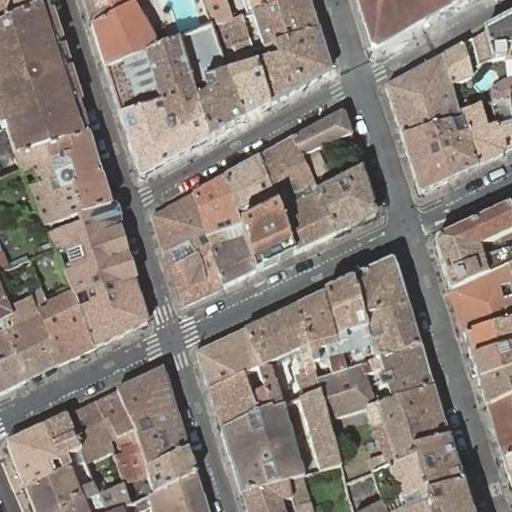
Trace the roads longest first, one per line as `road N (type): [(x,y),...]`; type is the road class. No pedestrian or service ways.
road 1 (residential): [(498,511),(409,233)]
road 2 (residential): [(174,340),(409,233)]
road 3 (residential): [(362,79),(133,198)]
road 4 (residential): [(68,0),(133,198)]
road 5 (residential): [(0,420),(174,340)]
road 6 (residential): [(174,340),(229,511)]
road 7 (residential): [(511,0),(362,79)]
road 8 (residential): [(409,233),(362,79)]
road 9 (residential): [(133,198),(174,340)]
